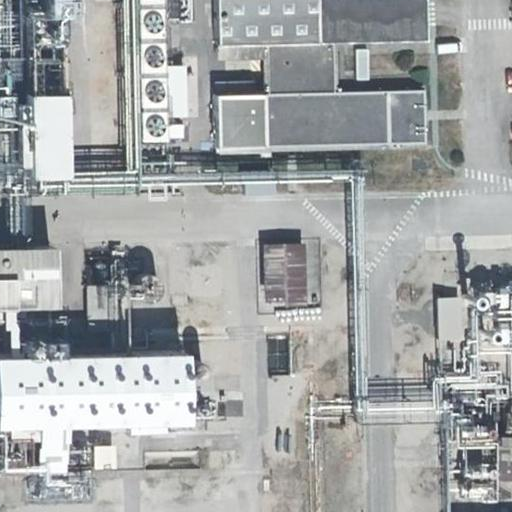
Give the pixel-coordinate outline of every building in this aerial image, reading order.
[(0,0),(0,199),(58,199),(57,144),(70,144),(69,122),(57,122),(56,58),(69,58),(68,14),(46,14),(45,0),(0,0)] [(219,56),(265,56),(266,102),(216,102),(215,148),(428,145),(429,99),(348,99),(348,53),(428,52),(427,0),(409,0),(219,3),(219,56)] [(169,10),(139,11),(141,151),(170,150),(169,10)] [(187,71),(172,71),(172,122),(187,122),(187,71)] [(186,129),(172,130),(172,144),(187,144),(186,129)] [(0,251),(0,310),(55,309),(54,251),(0,251)] [(271,308),(303,308),(302,252),(270,253),(271,308)] [(149,307),(152,306),(154,304),(157,302),(159,300),(161,294),(161,288),(158,282),(156,280),(151,278),(148,278),(145,278),(141,279),(139,281),(136,283),(133,289),(133,296),(134,299),(136,302),(142,306),(149,307)] [(511,347),(511,281),(465,283),(466,349),(511,347)] [(80,326),(110,326),(110,286),(80,286),(80,326)] [(432,341),(441,341),(452,341),(451,301),(432,302),(432,341)] [(0,433),(160,431),(157,363),(0,366),(0,433)] [(203,381),(205,379),(206,376),(206,374),(205,370),(202,367),(199,366),(196,366),(193,368),(191,371),(190,374),(191,378),(194,380),(197,382),(200,382),(203,381)] [(449,440),(483,445),(485,428),(452,423),(449,440)] [(104,471),(108,444),(87,441),(83,468),(104,471)] [(483,473),(511,472),(511,448),(483,449),(483,473)] [(511,472),(483,473),(483,449),(451,450),(451,500),(484,500),(484,482),(511,481),(511,472)]
